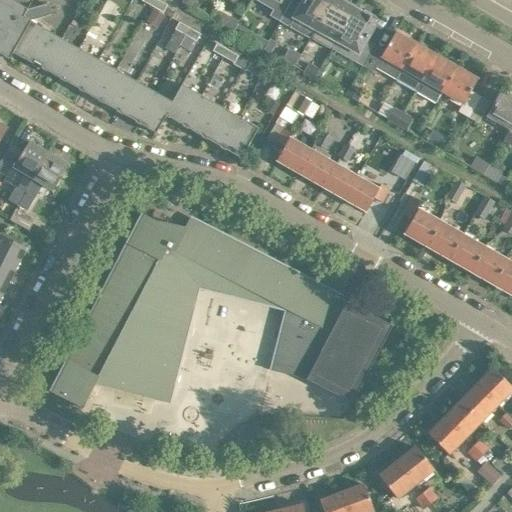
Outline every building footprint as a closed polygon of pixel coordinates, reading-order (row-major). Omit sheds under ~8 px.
[(0,0),(0,54),(9,59),(13,52),(33,64),(34,60),(43,65),(41,68),(42,69),(60,38),(23,17),(32,0),(0,0)] [(158,0),(155,0),(153,6),(163,12),(167,5),(158,0)] [(258,0),(273,8),(270,14),(282,21),(293,0),(258,0)] [(293,0),(282,21),(312,38),(333,0),(332,0),(293,0)] [(341,1),(339,3),(333,0),(312,38),(332,49),(336,42),(353,12),(354,12),(355,9),(353,8),(353,4),(347,1),(344,2),(341,1)] [(156,11),(151,19),(159,23),(164,16),(156,11)] [(336,42),(332,49),(364,67),(376,46),(366,40),(377,21),(375,20),(374,16),(368,13),(365,14),(362,12),(360,15),(354,12),(353,12),(336,42)] [(228,15),(222,26),(233,31),(238,20),(228,15)] [(179,22),(175,29),(186,35),(190,28),(179,22)] [(234,31),(233,32),(263,50),(268,41),(239,24),(235,32),(234,31)] [(190,28),(186,35),(196,41),(200,34),(190,28)] [(175,29),(165,47),(175,53),(186,35),(175,29)] [(376,46),(364,67),(372,72),(375,68),(397,80),(403,71),(418,45),(395,32),(385,50),(376,46)] [(186,36),(180,46),(188,51),(194,40),(186,36)] [(60,38),(42,69),(46,71),(47,71),(60,78),(60,79),(61,80),(79,48),(60,38)] [(270,38),(264,49),(270,53),(277,42),(270,38)] [(217,43),(213,50),(223,56),(227,49),(217,43)] [(417,92),(437,56),(418,45),(403,71),(397,80),(417,92)] [(79,48),(61,80),(65,82),(65,81),(79,89),(78,90),(80,91),(98,59),(79,48)] [(227,49),(223,56),(234,62),(238,55),(227,49)] [(437,103),(443,93),(457,67),(437,56),(417,92),(437,103)] [(98,59),(80,91),(84,93),(84,92),(98,100),(97,100),(99,101),(116,70),(98,59)] [(250,62),(246,69),(257,75),(261,68),(250,62)] [(321,68),(311,62),(305,71),(316,77),(321,68)] [(462,103),(457,111),(470,118),(482,97),(471,91),(478,79),(457,67),(443,93),(462,103)] [(261,68),(257,75),(267,81),(271,74),(261,68)] [(116,70),(99,101),(102,103),(103,103),(116,110),(116,111),(117,112),(135,81),(116,70)] [(135,81),(117,112),(121,114),(122,113),(135,121),(135,122),(136,123),(154,91),(135,81)] [(173,102),(165,116),(168,118),(169,117),(183,125),(182,126),(183,127),(201,95),(182,84),(172,101),(173,102)] [(272,84),(266,94),(274,99),(280,88),(272,84)] [(351,84),(345,94),(358,101),(364,91),(351,84)] [(154,91),(136,123),(140,125),(140,124),(154,132),(153,132),(155,134),(165,116),(173,102),(172,101),(154,91)] [(289,105),(302,113),(311,98),(298,91),(289,105)] [(487,117),(510,130),(511,127),(511,98),(502,93),(502,92),(501,91),(487,117)] [(201,95),(183,127),(187,129),(188,128),(201,136),(201,137),(202,137),(220,106),(201,95)] [(478,123),(490,102),(482,97),(470,118),(478,123)] [(278,105),(269,100),(263,109),(273,114),(278,105)] [(220,106),(202,137),(206,140),(206,139),(220,147),(221,148),(239,117),(220,106)] [(395,109),(389,120),(398,125),(404,114),(395,109)] [(406,130),(413,119),(404,114),(398,125),(406,130)] [(239,117),(221,148),(225,150),(225,149),(239,157),(238,158),(240,159),(258,128),(239,117)] [(0,124),(0,145),(9,130),(0,124)] [(292,133),(284,129),(277,142),(285,147),(277,160),(300,173),(313,151),(289,137),(292,133)] [(327,150),(334,138),(323,132),(316,144),(327,150)] [(10,147),(0,164),(0,170),(8,176),(6,179),(18,186),(20,187),(12,201),(19,204),(49,153),(29,141),(21,153),(10,147)] [(349,162),(356,150),(345,144),(339,156),(349,162)] [(322,186),(335,163),(313,151),(300,173),(322,186)] [(35,196),(42,184),(53,191),(68,165),(49,153),(19,204),(25,208),(33,195),(35,196)] [(401,154),(391,172),(406,180),(415,162),(401,154)] [(478,157),(472,168),(485,175),(491,165),(478,157)] [(414,179),(424,185),(434,167),(424,161),(414,179)] [(335,163),(322,186),(344,198),(357,176),(335,163)] [(497,182),(503,172),(491,165),(485,175),(497,182)] [(389,190),(380,185),(379,188),(357,176),(344,198),(366,211),(374,198),(382,203),(389,190)] [(456,202),(458,199),(466,186),(457,180),(447,197),(456,202)] [(419,208),(422,201),(413,197),(403,214),(412,219),(404,233),(427,246),(441,221),(419,208)] [(476,214),(484,219),(494,202),(485,197),(476,214)] [(10,220),(29,230),(35,219),(16,209),(10,220)] [(94,384),(169,403),(198,287),(286,309),(271,370),(306,379),(352,402),(392,325),(347,302),(349,299),(190,217),(181,234),(142,214),(51,392),(81,408),(94,384)] [(449,259),(463,234),(441,221),(427,246),(449,259)] [(0,234),(0,256),(17,265),(26,248),(0,235),(0,234)] [(463,234),(449,259),(470,271),(485,246),(463,234)] [(485,246),(470,271),(492,284),(507,259),(485,246)] [(0,277),(8,282),(17,265),(0,256),(0,277)] [(511,261),(507,259),(492,284),(511,295),(511,261)] [(0,298),(8,282),(0,277),(0,298)] [(511,389),(511,386),(493,368),(480,380),(481,382),(481,386),(480,387),(498,405),(511,389)] [(478,389),(474,389),(473,388),(461,401),(482,421),(498,405),(480,387),(478,389)] [(449,413),(450,414),(450,418),(448,420),(466,437),(482,421),(461,401),(449,413)] [(511,424),(511,418),(506,413),(499,420),(508,429),(511,424)] [(428,434),(449,454),(466,437),(448,420),(446,422),(442,421),(441,421),(428,434)] [(490,448),(480,438),(474,445),(483,454),(490,448)] [(467,452),(477,461),(483,454),(474,445),(467,452)] [(434,469),(416,447),(402,458),(403,459),(402,462),(400,464),(415,484),(434,469)] [(487,461),(477,471),(491,485),(501,475),(487,461)] [(379,476),(397,498),(415,484),(400,464),(398,465),(395,465),(394,464),(379,476)] [(371,511),(374,511),(363,484),(347,491),(348,492),(346,495),(343,496),(349,511),(371,511)] [(437,497),(429,487),(422,493),(430,503),(437,497)] [(416,498),(423,508),(430,503),(422,493),(416,498)] [(341,497),(338,495),(338,494),(320,501),(324,511),(349,511),(343,496),(341,497)]
